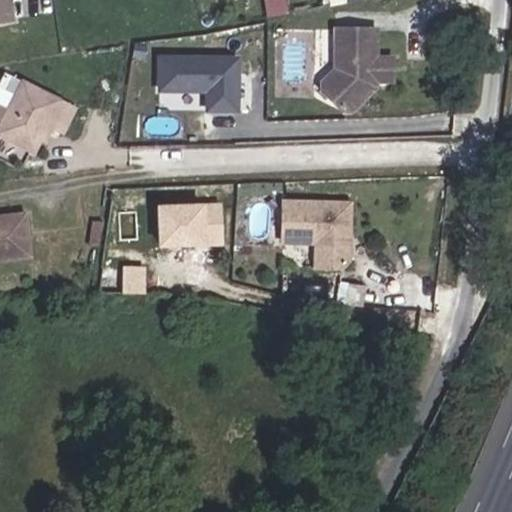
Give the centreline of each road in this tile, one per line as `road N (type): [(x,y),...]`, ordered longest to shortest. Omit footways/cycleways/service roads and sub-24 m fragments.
road 1 (unclassified): [(511,0),(470,320),(378,511)]
road 2 (unknown): [(116,148),(492,149)]
